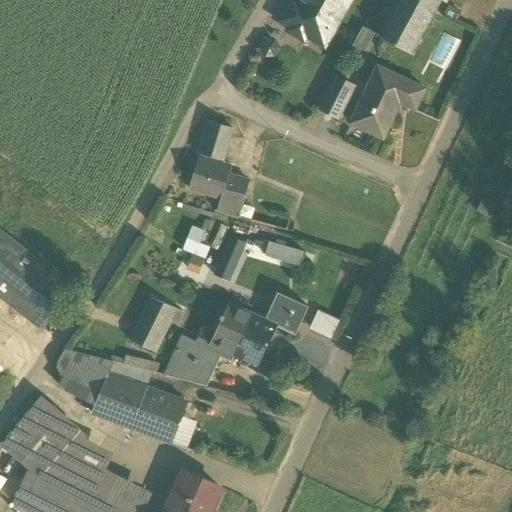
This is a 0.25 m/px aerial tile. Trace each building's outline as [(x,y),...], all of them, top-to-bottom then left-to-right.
[(350,0),(290,0),(279,21),(290,27),(288,31),(304,40),(306,36),(324,47),(337,24),(335,23),(345,5),(347,6),(350,0)] [(439,0),(400,0),(380,37),(410,54),(439,0)] [(354,46),(367,50),(375,29),(362,25),(354,46)] [(357,67),(344,61),(335,76),(348,83),(357,67)] [(377,67),(351,124),(383,138),(399,103),(415,110),(425,89),(377,67)] [(348,83),(335,76),(319,106),(332,113),(348,83)] [(232,128),(207,121),(198,153),(223,160),(232,128)] [(232,167),(200,157),(190,188),(222,198),(229,175),(232,167)] [(250,182),(229,175),(222,198),(218,211),(239,217),(246,195),(248,188),(250,182)] [(210,255),(213,244),(204,242),(207,229),(193,225),(187,250),(210,255)] [(0,231),(0,284),(26,252),(0,231)] [(246,242),(232,236),(215,274),(229,281),(246,242)] [(294,262),(306,264),(309,249),(267,241),(263,261),(293,267),(294,262)] [(68,286),(26,252),(0,284),(0,295),(37,325),(68,286)] [(203,261),(193,257),(189,267),(199,271),(203,261)] [(309,308),(279,294),(266,319),(265,320),(277,326),(277,327),(296,336),(309,308)] [(152,297),(131,340),(156,351),(170,320),(176,323),(182,311),(152,297)] [(217,334),(212,344),(235,355),(254,315),(231,304),(217,334)] [(334,337),(342,318),(318,309),(311,328),(334,337)] [(266,319),(254,314),(254,315),(235,355),(258,366),(277,327),(277,326),(265,320),(266,319)] [(196,342),(183,336),(165,375),(186,381),(194,363),(214,372),(222,358),(231,362),(235,355),(212,344),(217,334),(203,328),(196,342)] [(114,362),(65,349),(56,363),(65,372),(60,385),(97,404),(99,400),(109,374),(111,374),(114,362)] [(134,358),(126,356),(123,364),(131,366),(134,358)] [(123,364),(114,362),(111,374),(133,383),(135,368),(123,364)] [(214,372),(194,363),(186,381),(207,386),(214,372)] [(111,374),(109,374),(99,400),(97,404),(92,414),(132,429),(148,389),(133,383),(111,374)] [(188,404),(148,389),(132,429),(172,445),(188,404)] [(77,434),(39,400),(17,426),(55,459),(77,434)] [(55,459),(17,426),(1,444),(39,478),(55,459)] [(140,511),(151,493),(106,469),(114,454),(77,434),(55,459),(39,478),(38,478),(103,511),(140,511)] [(210,511),(221,490),(183,472),(164,511),(210,511)] [(103,511),(38,478),(27,473),(12,503),(29,511),(103,511)]
